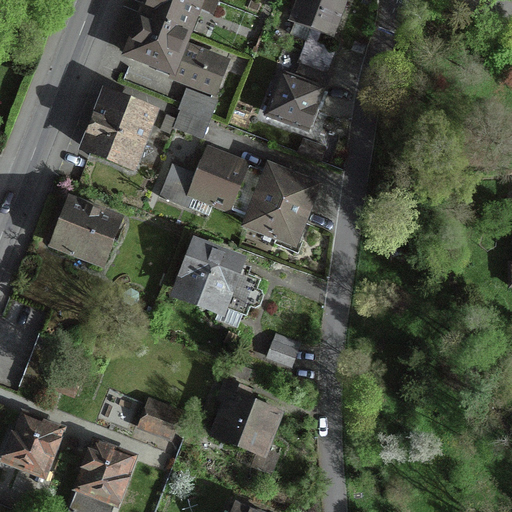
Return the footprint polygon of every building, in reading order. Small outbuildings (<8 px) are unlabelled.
[(188,32),(199,0),(148,0),(143,14),(188,32)] [(292,0),(289,11),(296,13),(293,20),(331,34),(343,0),(292,0)] [(34,10),(14,1),(4,22),(25,32),(34,10)] [(188,32),(143,14),(128,54),(173,71),(183,46),(188,32)] [(298,63),(299,64),(293,80),(283,76),(269,114),(307,128),(308,125),(312,127),(319,110),(314,109),(321,90),(323,91),(329,75),(326,74),(335,50),(307,39),(298,63)] [(183,46),(173,71),(171,76),(214,93),(226,62),(183,46)] [(205,139),(219,101),(192,91),(178,128),(205,139)] [(131,166),(152,113),(107,95),(86,149),(91,150),(131,166)] [(270,168),(269,167),(267,174),(210,152),(200,176),(173,165),(160,196),(189,208),(194,195),(250,217),(246,225),(247,226),(248,225),(270,168)] [(317,186),(270,168),(248,225),(247,226),(294,244),(317,186)] [(120,220),(71,201),(53,245),(102,265),(120,220)] [(261,291),(257,289),(261,280),(235,270),(238,263),(197,247),(180,291),(246,316),(250,307),(255,309),(260,306),(264,296),(261,291)] [(34,347),(59,357),(61,358),(67,344),(39,333),(34,347)] [(297,345),(277,337),(275,344),(270,357),(290,365),(295,351),(297,345)] [(44,396),(49,384),(56,365),(59,357),(34,347),(19,386),(44,396)] [(56,365),(49,384),(73,393),(80,374),(56,365)] [(251,389),(227,380),(219,400),(225,402),(211,436),(264,457),(282,412),(248,399),(251,389)] [(178,415),(151,404),(142,426),(169,436),(178,415)] [(27,467),(43,473),(50,455),(54,456),(63,432),(24,416),(8,459),(27,467)] [(109,511),(131,458),(92,443),(82,467),(86,469),(69,511),(109,511)]
